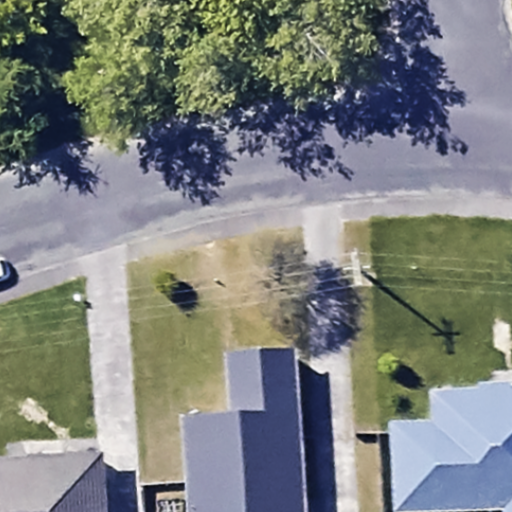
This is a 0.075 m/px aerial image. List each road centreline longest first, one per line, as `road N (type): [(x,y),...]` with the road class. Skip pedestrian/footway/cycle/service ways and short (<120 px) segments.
road 1 (residential): [(0,231),(146,187),(276,161),(450,147)]
road 2 (residential): [(450,147),(443,0)]
